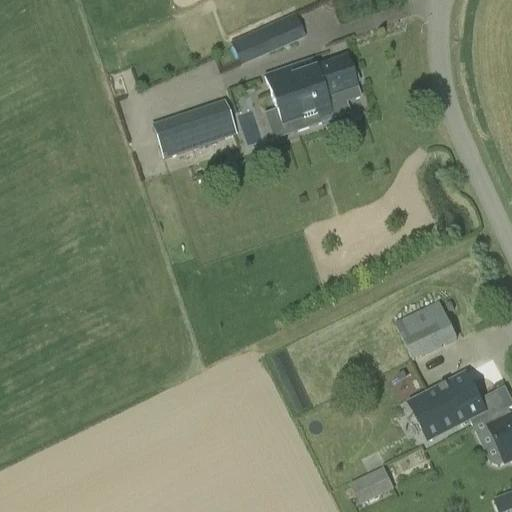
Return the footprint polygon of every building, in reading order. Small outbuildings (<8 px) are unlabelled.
[(286,21),(232,46),(241,67),(295,42),(286,21)] [(316,71),(313,62),(263,80),(280,126),(299,119),(303,131),(332,121),(329,111),(359,101),(345,61),(316,71)] [(164,123),(173,150),(234,130),(224,103),(164,123)] [(439,304),(395,326),(413,365),(458,343),(439,304)] [(511,405),(490,363),(449,384),(451,388),(409,408),(427,443),(468,422),(472,429),(485,423),(502,460),(505,459),(507,462),(511,464),(511,463),(511,405)] [(383,470),(350,486),(360,507),(394,491),(383,470)] [(511,511),(511,494),(493,502),(496,511),(511,511)]
